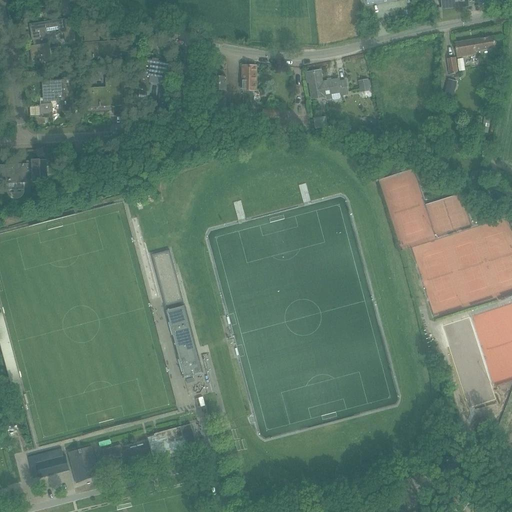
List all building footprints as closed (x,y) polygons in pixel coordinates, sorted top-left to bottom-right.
[(65,19),(30,25),(33,46),(30,47),(32,59),(43,57),(44,63),(51,62),(47,32),(59,30),(59,34),(64,34),(65,42),(75,40),(72,20),(71,20),(65,21),(65,19)] [(85,28),(87,48),(87,56),(92,56),(92,57),(95,57),(94,55),(105,54),(105,56),(127,54),(126,38),(114,38),(115,42),(99,43),(98,27),(85,28)] [(455,43),(456,53),(457,58),(476,55),(476,51),(496,48),(494,37),(455,43)] [(139,97),(147,98),(150,76),(166,79),(164,90),(160,89),(157,112),(164,113),(172,64),(152,60),(153,54),(146,53),(139,97)] [(448,59),(450,74),(457,73),(455,58),(448,59)] [(243,67),(243,77),(242,90),(256,91),(256,82),(256,67),(243,67)] [(320,71),(306,74),(307,82),(310,82),(312,98),(332,95),(333,99),(334,100),(340,99),(341,97),(340,93),(341,93),(341,95),(348,94),(346,81),(339,82),(339,80),(322,83),(320,71)] [(74,77),(65,78),(65,80),(63,80),(43,81),(44,100),(62,99),(62,112),(60,112),(73,112),(73,100),(75,100),(74,98),(73,98),(72,91),(74,91),(74,92),(74,84),(74,77)] [(205,90),(209,126),(242,122),(240,107),(226,109),(226,77),(213,77),(213,89),(205,90)] [(88,89),(89,97),(89,107),(115,106),(115,115),(126,115),(126,99),(122,99),(122,79),(107,79),(107,89),(88,89)] [(360,81),(362,93),(369,91),(367,80),(360,81)] [(448,80),(444,96),(453,98),(457,82),(448,80)] [(40,99),(41,117),(51,117),(51,108),(52,108),(52,104),(43,104),(43,105),(41,105),(41,99),(40,99)] [(264,110),(264,119),(278,119),(278,110),(264,110)] [(327,128),(326,117),(314,119),(315,129),(327,128)] [(73,159),(73,171),(86,170),(86,158),(73,159)] [(41,182),(41,181),(47,181),(47,160),(40,160),(40,159),(32,160),(32,161),(26,161),(27,164),(23,164),(23,165),(6,166),(6,165),(0,165),(0,176),(6,177),(6,182),(7,182),(7,180),(23,180),(24,180),(24,182),(32,182),(32,183),(41,182)] [(152,255),(166,307),(184,302),(170,250),(152,255)] [(166,311),(184,377),(192,375),(193,377),(194,377),(194,375),(202,373),(184,306),(166,311)] [(214,351),(208,352),(215,379),(221,378),(214,351)] [(149,444),(145,445),(148,456),(152,454),(152,455),(196,444),(191,424),(155,434),(156,436),(148,438),(149,444)] [(98,451),(100,458),(102,468),(148,456),(145,445),(122,451),(121,445),(98,451)] [(91,473),(98,471),(92,446),(81,449),(81,451),(79,451),(79,450),(68,453),(76,484),(87,480),(92,478),(91,473)] [(34,479),(40,477),(40,478),(70,471),(66,456),(64,457),(61,447),(28,456),(34,479)]
